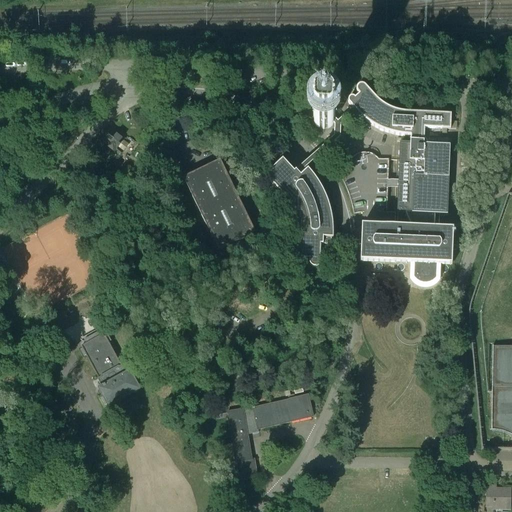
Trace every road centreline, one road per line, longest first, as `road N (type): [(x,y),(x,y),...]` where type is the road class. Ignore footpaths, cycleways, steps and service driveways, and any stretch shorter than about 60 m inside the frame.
road 1 (unclassified): [(132,91),(239,100),(287,127),(331,178),(347,221),(354,300),(342,372),(302,462)]
road 2 (residential): [(468,464),(459,291),(505,118)]
road 3 (residential): [(126,65),(456,83)]
road 4 (residential): [(0,369),(57,365),(70,372),(89,407),(76,480),(60,511)]
road 5 (unclassified): [(132,91),(0,226)]
road 6 (residential): [(302,462),(468,464)]
road 7 (unclassified): [(0,120),(82,93),(132,91)]
road 8 (residential): [(456,83),(465,120),(452,215)]
road 9 (residential): [(0,68),(126,65)]
